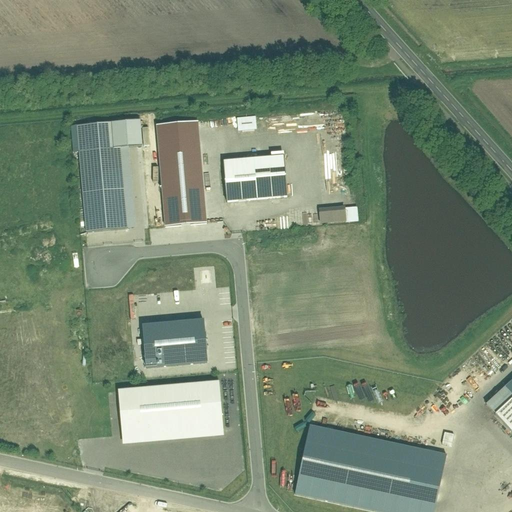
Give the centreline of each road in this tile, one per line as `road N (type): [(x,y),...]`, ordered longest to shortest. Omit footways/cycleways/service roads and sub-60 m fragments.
road 1 (unclassified): [(99,259),(238,248),(260,511)]
road 2 (tertiary): [(511,172),(358,0)]
road 3 (unclassified): [(113,486),(232,511)]
